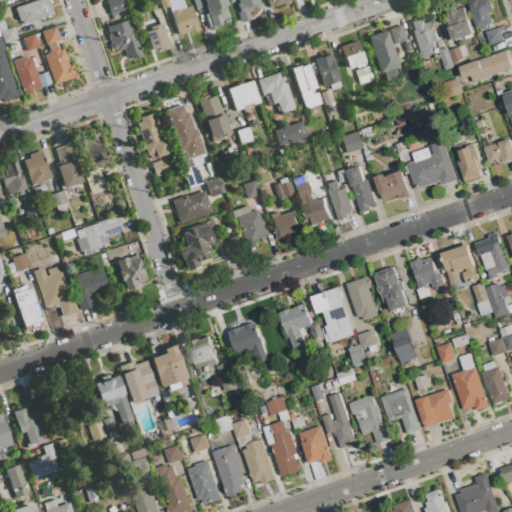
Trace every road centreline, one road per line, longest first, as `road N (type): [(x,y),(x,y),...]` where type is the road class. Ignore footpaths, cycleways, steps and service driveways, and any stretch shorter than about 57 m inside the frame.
road 1 (residential): [(0,372),(511,194)]
road 2 (residential): [(0,132),(386,0)]
road 3 (residential): [(73,0),(177,312)]
road 4 (residential): [(273,511),(511,429)]
